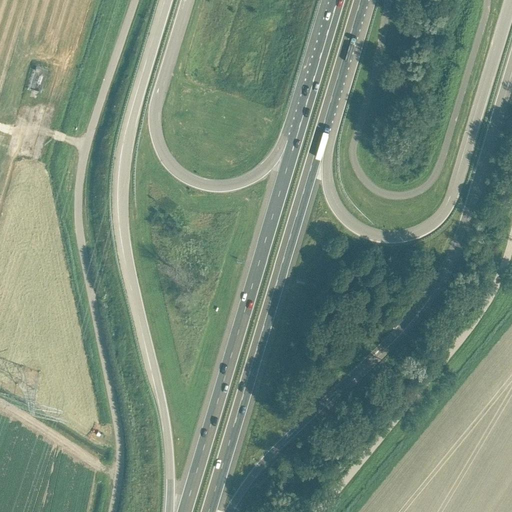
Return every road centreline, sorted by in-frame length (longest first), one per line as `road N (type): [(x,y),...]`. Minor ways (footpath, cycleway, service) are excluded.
road 1 (motorway): [(227,511),(291,431),(416,311),(439,277),(511,59)]
road 2 (unclassified): [(114,511),(122,444),(82,241),(80,192),(135,0)]
road 3 (motorway): [(169,0),(121,183),(161,396),(173,511)]
road 4 (motorway): [(511,2),(456,192),(432,228),(379,238),(346,222),(325,181),(325,120)]
road 5 (motorway): [(207,511),(325,120)]
road 6 (motorway): [(294,140),(184,511)]
road 7 (unclassified): [(321,511),(488,300),(511,240)]
road 8 (motorway): [(294,140),(264,168),(221,186),(187,178),(162,155),(153,122),(187,0)]
road 9 (motorway): [(336,0),(294,140)]
road 10 (motorway): [(325,120),(361,0)]
